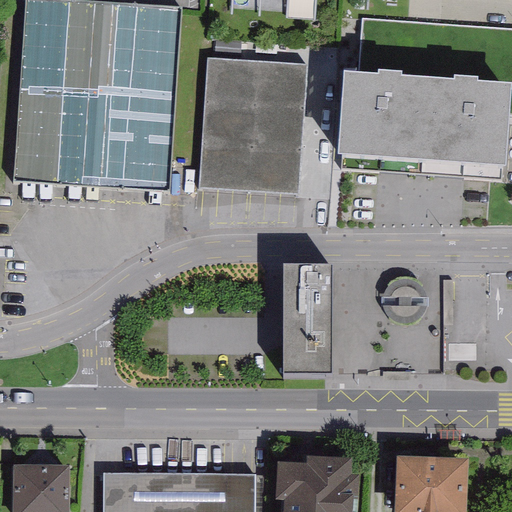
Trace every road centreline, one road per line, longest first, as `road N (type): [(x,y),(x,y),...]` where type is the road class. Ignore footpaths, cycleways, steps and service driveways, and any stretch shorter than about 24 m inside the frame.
road 1 (residential): [(511,248),(205,252),(175,262),(87,319),(0,343)]
road 2 (secondary): [(511,413),(0,409)]
road 3 (unknown): [(316,249),(328,73)]
